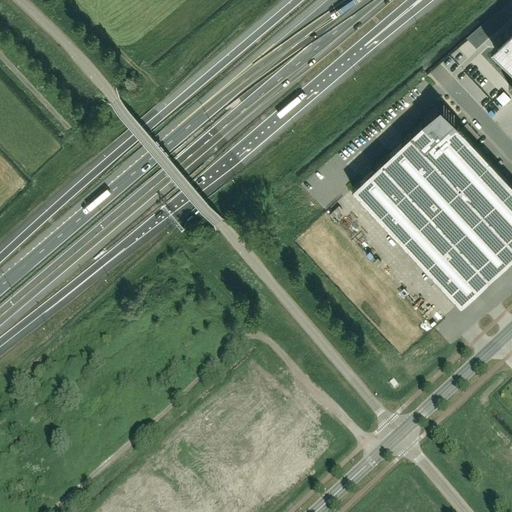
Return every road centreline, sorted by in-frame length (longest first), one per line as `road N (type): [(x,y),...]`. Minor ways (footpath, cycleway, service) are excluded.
road 1 (motorway): [(0,317),(375,0)]
road 2 (motorway): [(0,351),(362,47)]
road 3 (unclassified): [(399,434),(109,93)]
road 4 (motorway): [(339,0),(0,287)]
road 5 (track): [(48,511),(246,337),(269,342),(379,454)]
road 6 (motorway): [(300,0),(0,261)]
road 7 (secondary): [(511,329),(399,434)]
road 8 (unclassified): [(19,0),(109,93)]
